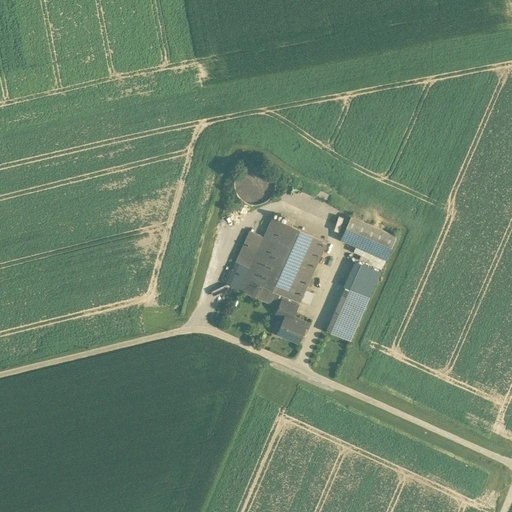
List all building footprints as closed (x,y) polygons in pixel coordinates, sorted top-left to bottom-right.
[(274,316),(282,319),(287,308),(296,312),(302,299),(306,289),(328,239),(272,214),(264,234),(250,228),(235,261),(249,267),(240,287),(280,304),(274,316)] [(396,234),(351,214),(340,238),(385,258),(396,234)] [(370,294),(345,284),(325,330),(350,341),(370,294)] [(314,292),(306,289),(302,299),(309,302),(314,292)] [(287,308),(282,319),(276,332),(300,342),(310,318),(296,312),(287,308)]
